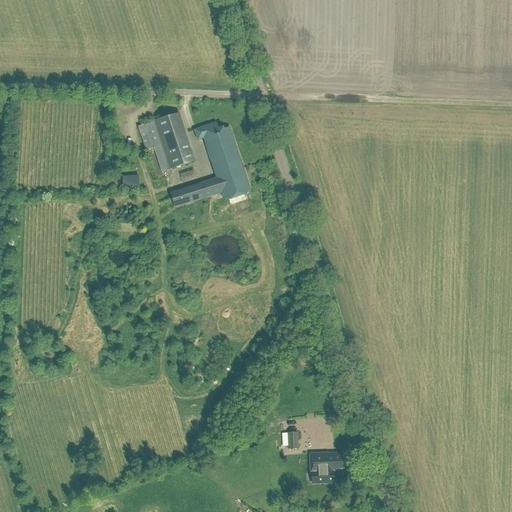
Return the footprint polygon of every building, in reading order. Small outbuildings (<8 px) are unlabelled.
[(155,121),(170,169),(193,162),(178,114),(155,121)] [(169,192),(173,206),(219,192),(221,200),(247,192),(229,129),(218,132),(216,123),(194,130),(197,139),(203,137),(215,179),(169,192)] [(141,184),(140,175),(127,176),(127,185),(141,184)] [(291,432),(291,425),(274,426),(275,439),(283,438),(283,433),(291,432)] [(298,448),(298,432),(287,433),(288,449),(298,448)] [(327,454),(314,454),(314,462),(309,463),(309,472),(314,471),(314,473),(328,472),(335,471),(335,469),(343,468),(342,454),(327,454)]
